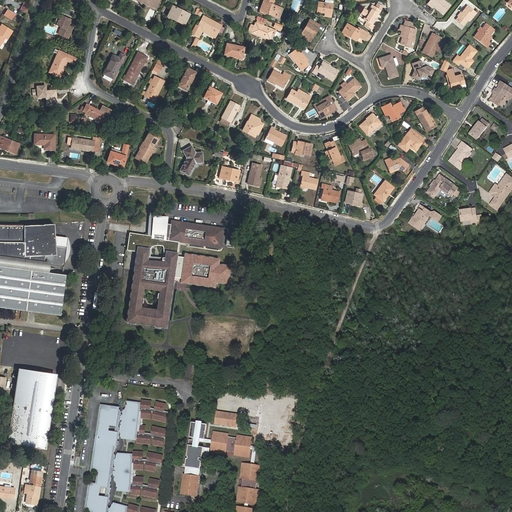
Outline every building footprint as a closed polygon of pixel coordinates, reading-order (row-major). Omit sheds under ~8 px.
[(160,0),(135,0),(141,3),(142,2),(151,7),(152,6),(156,8),(160,0)] [(277,18),(279,12),(280,13),(282,8),(273,4),(274,0),(263,0),(264,0),(260,11),(277,18)] [(430,0),(427,4),(431,7),(433,5),(443,14),(450,5),(443,0),(430,0)] [(317,12),(327,14),(326,17),(331,17),(333,4),(319,2),(317,12)] [(187,12),(172,6),(167,17),(184,25),(189,15),(186,14),(187,12)] [(372,25),(381,11),(372,6),(368,12),(364,9),(361,14),(365,16),(363,20),(367,22),(365,25),(372,30),(374,26),(372,25)] [(471,20),(476,13),(467,6),(456,20),(464,26),(469,19),(471,20)] [(492,17),(498,21),(506,11),(500,7),(492,17)] [(11,19),(14,13),(6,9),(3,15),(11,19)] [(57,25),(61,27),(58,34),(67,38),(70,31),(68,30),(73,20),(70,19),(67,18),(70,11),(67,10),(64,17),(61,15),(57,25)] [(201,14),(191,33),(199,37),(202,31),(215,38),(222,25),(201,14)] [(310,19),(300,36),(308,41),(313,33),(315,34),(320,25),(310,19)] [(405,20),(403,26),(408,28),(412,29),(413,23),(405,20)] [(273,30),(263,26),(264,23),(258,21),(257,23),(256,22),(254,26),(251,25),(249,30),(252,31),(252,32),(269,39),(273,30)] [(342,32),(356,40),(360,34),(366,38),(368,34),(360,28),(358,30),(347,24),(342,32)] [(482,29),(480,27),(478,30),(479,31),(474,37),(487,47),(490,43),(488,42),(490,39),(488,37),(494,30),(486,24),(482,29)] [(0,29),(0,43),(4,37),(6,39),(11,31),(3,25),(0,29)] [(215,38),(223,42),(226,27),(222,25),(215,38)] [(403,36),(401,43),(410,46),(412,40),(414,41),(415,38),(414,38),(416,30),(412,29),(408,28),(403,26),(401,26),(400,29),(402,30),(400,36),(403,36)] [(442,38),(432,33),(422,52),(432,57),(436,49),(440,51),(443,44),(440,42),(442,38)] [(242,58),(244,48),(227,44),(224,54),(242,58)] [(458,65),(460,63),(467,69),(473,61),(471,59),(476,51),(469,45),(458,60),(455,58),(453,61),(458,65)] [(309,64),(301,54),(302,53),(298,48),(289,55),(301,70),(309,64)] [(77,59),(58,51),(49,72),(59,76),(62,69),(63,70),(67,61),(74,64),(77,59)] [(113,55),(103,74),(104,74),(112,78),(113,79),(125,56),(121,53),(118,58),(113,55)] [(139,53),(135,60),(134,60),(124,80),(133,84),(147,58),(139,53)] [(382,68),(385,67),(389,79),(398,75),(391,55),(379,59),(382,68)] [(420,78),(421,75),(428,72),(432,74),(435,69),(427,65),(423,67),(421,60),(412,63),(414,70),(413,77),(420,78)] [(440,69),(446,71),(450,63),(444,60),(440,69)] [(317,65),(316,67),(314,66),(311,71),(313,72),(316,74),(318,72),(333,80),(338,71),(330,66),(330,65),(323,61),(320,67),(317,65)] [(162,67),(156,64),(153,70),(159,73),(162,67)] [(187,68),(178,86),(187,90),(196,73),(187,68)] [(282,75),(273,70),(268,80),(283,88),(291,75),(284,72),(282,75)] [(454,72),(447,74),(453,94),(463,92),(462,89),(466,88),(462,74),(455,76),(454,72)] [(164,81),(155,76),(144,96),(154,101),(164,81)] [(339,92),(347,100),(354,94),(353,93),(361,86),(354,78),(339,92)] [(494,94),(490,100),(498,105),(505,95),(511,99),(511,96),(511,88),(500,81),(498,85),(499,86),(497,89),(499,90),(497,93),(494,94)] [(212,82),(204,97),(216,104),(222,93),(214,89),(217,84),(212,82)] [(311,96),(299,89),(297,92),(292,89),(286,99),(304,109),(311,96)] [(55,90),(46,91),(47,106),(57,105),(55,90)] [(329,96),(315,104),(320,112),(318,113),(321,118),(328,114),(327,111),(331,109),(332,111),(336,109),(329,96)] [(231,122),(239,106),(230,101),(222,117),(222,118),(231,122)] [(394,107),(392,107),(390,103),(381,107),(385,116),(389,115),(392,121),(400,117),(398,114),(405,111),(400,102),(393,105),(394,107)] [(86,113),(85,115),(100,123),(105,113),(108,115),(111,110),(102,106),(100,111),(87,104),(83,112),(86,113)] [(415,112),(427,132),(436,126),(426,110),(424,111),(422,107),(415,112)] [(373,114),(365,121),(366,122),(363,124),(362,123),(359,126),(367,135),(381,123),(373,114)] [(252,115),(244,131),(256,137),(263,124),(259,122),(261,119),(252,115)] [(228,126),(231,122),(222,118),(220,122),(228,126)] [(479,121),(469,134),(477,140),(490,124),(483,119),(480,122),(479,121)] [(20,125),(16,134),(22,137),(26,128),(20,125)] [(271,127),(265,138),(282,146),(287,136),(275,130),(275,129),(271,127)] [(421,142),(424,138),(412,129),(409,133),(408,132),(398,145),(406,151),(410,146),(415,150),(422,142),(421,142)] [(34,144),(44,145),(44,150),(54,150),(55,135),(34,134),(34,144)] [(149,134),(135,158),(145,163),(154,148),(153,147),(157,138),(149,134)] [(0,147),(16,154),(20,144),(0,136),(0,147)] [(73,138),(71,147),(98,151),(99,143),(94,142),(94,141),(73,138)] [(365,140),(361,142),(359,139),(348,143),(353,155),(360,152),(363,158),(367,156),(368,159),(373,157),(365,140)] [(325,144),(328,151),(325,152),(327,156),(330,155),(335,165),(344,161),(342,156),(341,156),(333,140),(325,144)] [(291,154),(300,155),(300,154),(310,156),(312,144),(298,141),(298,142),(294,141),(291,154)] [(459,148),(449,161),(461,170),(465,165),(462,163),(466,157),(468,156),(470,153),(471,151),(472,149),(462,141),(457,147),(459,148)] [(112,148),(107,162),(123,167),(126,156),(129,146),(124,145),(121,155),(115,153),(116,149),(112,148)] [(202,153),(195,153),(191,146),(183,151),(187,158),(180,170),(189,175),(196,163),(203,162),(202,153)] [(386,163),(390,172),(399,168),(403,172),(409,165),(400,158),(386,163)] [(248,184),(257,186),(262,166),(252,163),(248,184)] [(224,178),(237,181),(239,170),(222,166),(219,178),(224,179),(224,178)] [(288,184),(292,168),(281,166),(277,186),(290,189),(291,185),(288,184)] [(310,173),(302,171),(301,176),(302,176),(300,186),(315,189),(318,180),(309,177),(310,173)] [(431,186),(428,191),(435,196),(440,189),(452,197),(454,194),(456,191),(457,190),(459,188),(440,174),(434,182),(433,181),(430,186),(431,186)] [(511,189),(511,177),(509,176),(498,190),(494,187),(489,193),(495,197),(490,205),(498,210),(511,189)] [(385,180),(374,195),(377,197),(380,199),(382,201),(383,201),(394,187),(385,180)] [(324,188),(321,199),(337,203),(340,192),(331,190),(332,186),(322,184),(322,187),(324,188)] [(345,202),(360,206),(363,194),(359,193),(360,189),(356,188),(355,192),(348,191),(345,202)] [(430,216),(437,221),(440,215),(435,212),(431,212),(421,205),(418,209),(419,210),(414,218),(413,217),(409,223),(417,228),(420,224),(424,224),(430,216)] [(475,208),(460,210),(462,222),(473,220),(473,222),(477,222),(476,216),(475,208)] [(496,219),(489,214),(487,217),(494,222),(496,219)] [(157,219),(155,239),(133,235),(130,253),(140,254),(128,324),(168,331),(176,279),(184,280),(183,285),(219,290),(219,285),(230,287),(233,269),(222,267),(223,262),(188,256),(187,261),(180,260),(183,245),(225,252),(228,232),(175,223),(175,227),(171,227),(171,220),(157,219)] [(0,305),(60,314),(66,273),(48,271),(0,264),(0,253),(50,260),(49,263),(64,265),(66,246),(56,245),(55,235),(54,222),(37,223),(29,223),(21,223),(4,223),(0,222),(0,305)] [(67,237),(55,235),(56,245),(66,246),(67,237)] [(0,264),(48,271),(49,263),(50,260),(0,253),(0,264)] [(54,376),(20,371),(9,442),(44,447),(54,376)] [(151,406),(152,399),(142,398),(141,405),(140,405),(141,401),(130,400),(129,408),(125,408),(125,413),(128,413),(127,422),(125,422),(124,431),(126,431),(126,435),(137,436),(137,434),(138,434),(137,441),(152,442),(152,435),(154,435),(153,443),(163,445),(166,427),(152,424),(151,431),(145,431),(146,423),(141,423),(140,429),(138,429),(140,410),(142,410),(141,416),(151,417),(152,410),(154,410),(152,418),(167,421),(169,410),(165,409),(166,402),(156,400),(155,407),(151,406)] [(102,511),(103,511),(106,511),(108,497),(98,495),(100,485),(107,486),(113,444),(116,444),(118,432),(108,430),(109,425),(116,426),(118,409),(111,408),(111,411),(101,410),(96,443),(103,444),(102,450),(95,449),(92,470),(99,471),(97,484),(90,483),(86,509),(90,510),(93,510),(93,511),(102,511)] [(121,409),(118,409),(116,426),(109,425),(108,430),(118,432),(121,409)] [(293,435),(294,422),(281,420),(279,433),(293,435)] [(208,456),(209,448),(199,446),(200,439),(205,439),(207,424),(192,422),(190,437),(193,438),(194,438),(193,446),(189,445),(185,466),(186,466),(185,474),(184,474),(181,493),(197,496),(199,477),(196,476),(199,458),(202,458),(202,455),(208,456)] [(238,435),(237,439),(228,438),(228,434),(214,432),(211,451),(225,454),(226,450),(235,452),(235,455),(249,457),(252,438),(238,435)] [(116,444),(113,444),(107,486),(100,485),(98,495),(108,497),(116,444)] [(161,465),(163,454),(149,451),(148,458),(143,458),(144,451),(134,450),(133,458),(133,455),(121,454),(121,457),(119,457),(118,467),(121,467),(120,476),(117,476),(116,480),(120,481),(119,489),(131,490),(131,487),(132,487),(131,494),(141,495),(142,487),(144,488),(142,495),(157,497),(160,480),(150,478),(149,485),(143,484),(144,477),(134,476),(133,482),(131,482),(132,463),(135,463),(134,469),(144,469),(145,462),(147,462),(146,469),(155,471),(157,464),(161,465)] [(257,480),(260,480),(262,466),(243,463),(241,478),(244,478),(242,488),(239,487),(237,502),(257,504),(259,490),(256,490),(257,480)] [(33,486),(26,485),(24,494),(27,494),(25,503),(33,504),(35,496),(37,496),(40,477),(29,475),(28,482),(34,483),(33,486)] [(4,490),(4,488),(0,486),(0,497),(13,499),(15,489),(11,488),(11,491),(4,490)] [(155,511),(156,511),(142,507),(140,511),(136,511),(138,506),(129,503),(127,510),(126,510),(127,507),(116,504),(115,507),(113,507),(111,511),(155,511)]
